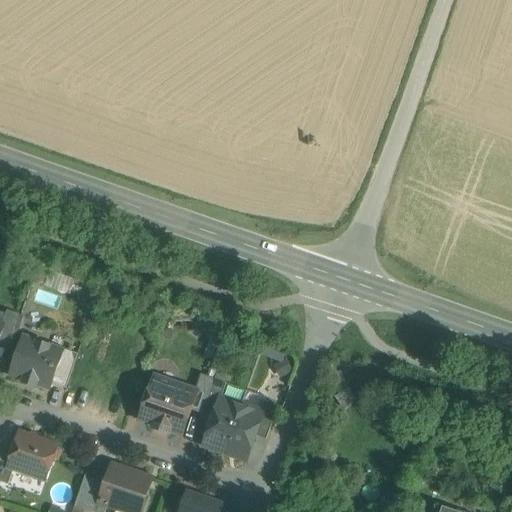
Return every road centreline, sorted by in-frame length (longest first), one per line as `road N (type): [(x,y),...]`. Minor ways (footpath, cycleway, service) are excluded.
road 1 (secondary): [(0,160),(343,282)]
road 2 (unclassified): [(445,0),(343,282)]
road 3 (residential): [(2,397),(260,490)]
road 4 (residential): [(260,490),(343,282)]
road 5 (secondary): [(343,282),(511,336)]
